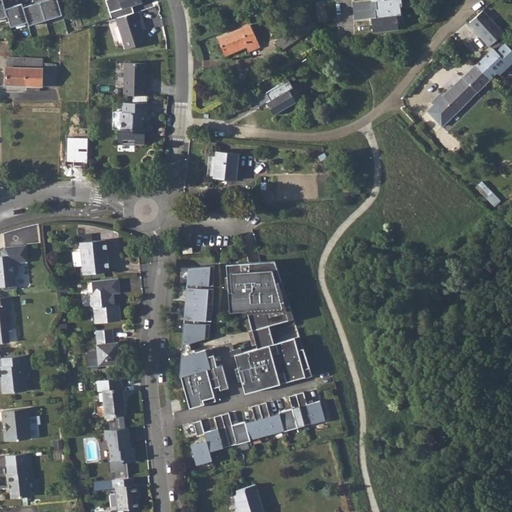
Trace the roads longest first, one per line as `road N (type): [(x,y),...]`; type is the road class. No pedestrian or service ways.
road 1 (residential): [(159,200),(176,168),(180,121),(183,56),(172,0)]
road 2 (residential): [(153,229),(164,265),(151,374),(155,421)]
road 3 (residential): [(0,205),(66,193),(105,197),(128,212)]
